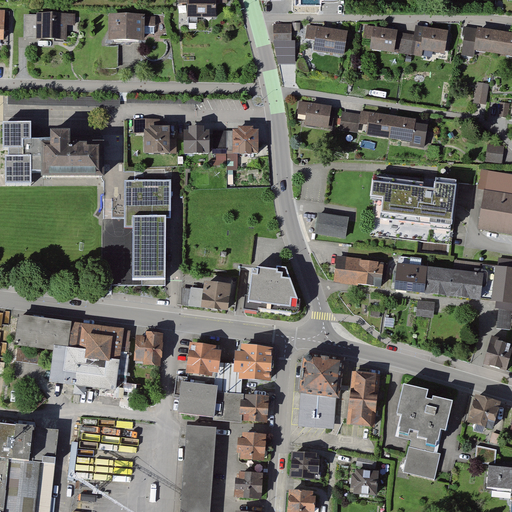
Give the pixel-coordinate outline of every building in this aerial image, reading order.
[(216,0),(183,0),(184,25),(217,24),(216,0)] [(9,13),(0,12),(0,46),(7,47),(9,13)] [(79,15),(25,12),(23,40),(77,43),(79,15)] [(148,18),(108,16),(106,43),(146,46),(148,18)] [(292,25),(274,26),(275,47),(293,47),(292,25)] [(350,33),(311,25),(306,48),(345,56),(350,33)] [(511,32),(465,26),(461,58),(511,64),(511,32)] [(411,56),(415,36),(367,27),(363,47),(411,56)] [(444,54),(448,33),(420,28),(416,49),(444,54)] [(486,107),(489,86),(477,84),(474,105),(486,107)] [(334,108),(296,102),(293,126),(331,131),(334,108)] [(509,103),(493,104),(494,122),(510,121),(509,103)] [(339,111),(336,131),(359,134),(362,114),(339,111)] [(368,115),(363,138),(425,151),(430,128),(368,115)] [(28,123),(0,123),(0,150),(5,151),(5,160),(0,160),(0,187),(26,186),(26,173),(37,173),(37,177),(97,176),(97,146),(68,146),(68,134),(44,134),(44,140),(28,140),(28,123)] [(209,127),(178,128),(178,159),(209,159),(209,127)] [(257,128),(227,128),(227,158),(257,157),(257,128)] [(170,130),(144,131),(144,158),(171,158),(170,130)] [(508,148),(488,146),(486,162),(506,164),(508,148)] [(511,174),(488,171),(478,231),(511,236),(511,174)] [(449,235),(453,184),(379,177),(374,229),(449,235)] [(171,219),(172,181),(126,180),(126,217),(137,217),(136,286),(164,287),(165,219),(171,219)] [(316,237),(345,242),(349,217),(320,213),(316,237)] [(381,287),(384,260),(337,255),(334,282),(381,287)] [(481,302),(484,273),(395,263),(392,291),(481,302)] [(288,270),(252,265),(248,309),(297,316),(298,299),(288,270)] [(511,272),(496,271),(492,303),(511,305),(511,272)] [(205,288),(187,286),(185,306),(228,311),(231,284),(206,281),(205,288)] [(436,302),(417,301),(416,317),(434,318),(436,302)] [(130,329),(68,320),(60,381),(122,390),(130,329)] [(160,367),(163,335),(134,333),(131,364),(160,367)] [(489,352),(508,358),(511,345),(511,340),(495,335),(489,352)] [(223,349),(187,344),(184,373),(220,377),(223,349)] [(273,349),(236,344),(232,378),(269,383),(273,349)] [(342,360),(301,357),(296,431),(338,433),(342,360)] [(380,376),(350,371),(343,428),(372,433),(380,376)] [(241,423),(245,394),(178,384),(174,413),(241,423)] [(456,400),(401,385),(388,431),(411,437),(401,471),(433,480),(456,400)] [(265,422),(267,396),(247,394),(245,420),(265,422)] [(502,403),(474,395),(465,425),(493,433),(502,403)] [(53,511),(64,432),(0,424),(0,511),(53,511)] [(73,442),(70,477),(114,481),(116,466),(132,468),(133,454),(115,452),(117,432),(82,428),(81,442),(73,442)] [(204,511),(210,434),(190,432),(183,511),(204,511)] [(265,437),(237,435),(235,461),(262,463),(265,437)] [(500,450),(475,446),(473,459),(497,463),(500,450)] [(318,455),(290,453),(289,476),(317,479),(318,455)] [(511,468),(488,467),(486,488),(511,490),(511,468)] [(381,472),(354,468),(349,496),(377,500),(381,472)] [(264,475),(233,473),(231,499),(262,501),(264,475)] [(316,511),(317,492),(289,491),(288,511),(316,511)]
